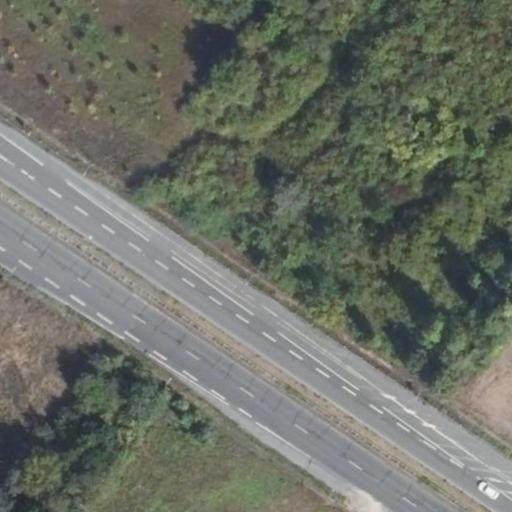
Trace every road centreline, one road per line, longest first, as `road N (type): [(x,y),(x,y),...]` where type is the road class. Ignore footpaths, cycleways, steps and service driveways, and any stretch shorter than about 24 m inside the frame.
road 1 (primary): [(510,511),(23,184)]
road 2 (primary): [(136,317),(424,511)]
road 3 (primary): [(0,224),(136,317)]
road 4 (primary): [(0,248),(136,317)]
